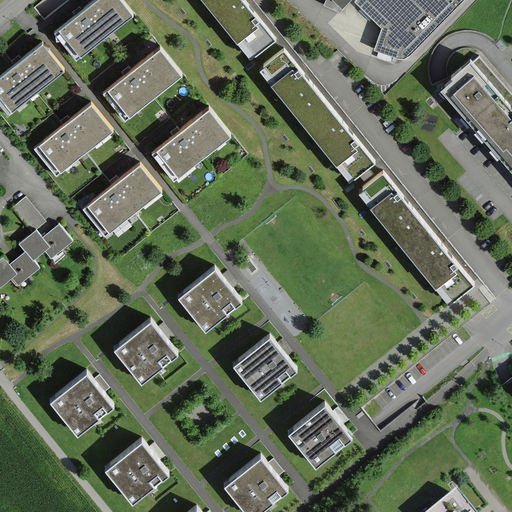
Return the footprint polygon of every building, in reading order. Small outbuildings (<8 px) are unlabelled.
[(54,33),(75,59),(133,12),(123,0),(93,0),(79,12),(54,33)] [(248,0),(221,0),(212,8),(258,66),(284,45),(249,0),(248,0)] [(463,0),(359,0),(385,25),(377,46),(400,54),(413,52),(463,0)] [(0,75),(0,106),(7,115),(65,68),(42,41),(17,61),(0,75)] [(105,91),(127,117),(182,72),(160,46),(128,72),(105,91)] [(314,128),(340,108),(328,93),(293,49),(267,70),(314,128)] [(379,50),(377,56),(392,61),(394,56),(379,50)] [(446,87),(476,122),(510,92),(480,57),(446,87)] [(511,93),(510,92),(476,122),(511,163),(511,162),(511,93)] [(36,146),(57,173),(113,128),(92,101),(67,121),(36,146)] [(153,150),(175,177),(231,132),(209,105),(177,131),(153,150)] [(340,108),(314,128),(361,187),(387,166),(351,121),(340,108)] [(85,206),(106,233),(162,188),(140,162),(116,181),(85,206)] [(409,250),(435,229),(424,215),(388,171),(362,192),(409,250)] [(20,241),(26,249),(34,259),(46,250),(52,257),(74,240),(59,221),(42,234),(37,227),(20,241)] [(435,229),(409,250),(456,308),(482,288),(447,243),(435,229)] [(4,255),(0,258),(0,285),(0,286),(13,275),(19,283),(40,266),(34,259),(26,249),(10,262),(4,255)] [(215,265),(178,294),(206,330),(244,301),(230,284),(215,265)] [(151,317),(114,346),(142,382),(179,353),(166,336),(151,317)] [(270,331),(233,361),(261,395),(298,365),(283,347),(270,331)] [(88,370),(51,399),(79,435),(117,406),(103,389),(88,370)] [(325,399),(288,429),(316,463),(353,433),(338,415),(325,399)] [(143,439),(106,468),(134,504),(171,475),(158,458),(143,439)] [(266,452),(229,482),(253,511),(264,511),(295,488),(281,472),(266,452)] [(470,511),(457,496),(436,511),(470,511)]
